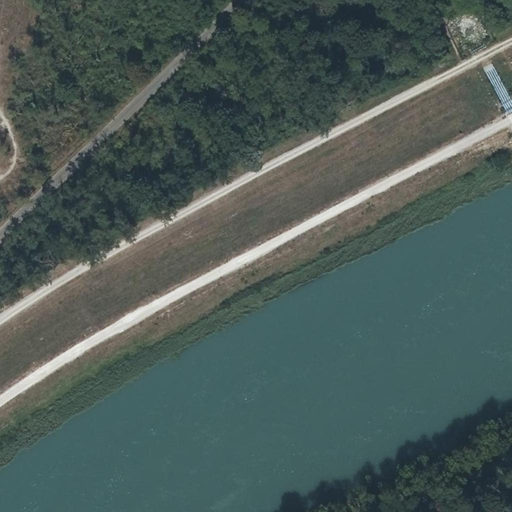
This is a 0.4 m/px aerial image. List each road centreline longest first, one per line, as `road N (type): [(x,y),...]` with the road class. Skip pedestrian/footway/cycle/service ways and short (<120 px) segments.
road 1 (track): [(0,399),(132,317),(511,116)]
road 2 (track): [(511,39),(202,199),(0,320)]
road 3 (unclassified): [(0,234),(236,0)]
